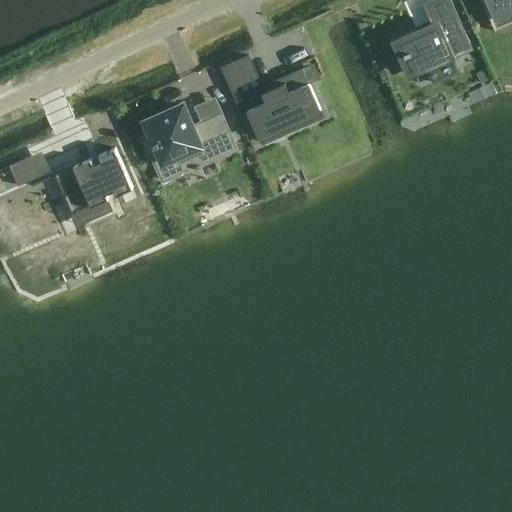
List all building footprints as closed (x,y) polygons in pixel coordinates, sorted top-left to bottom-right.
[(435,23),(395,41),(410,74),(426,67),(432,81),(458,70),(451,55),(469,48),(447,0),(432,0),(426,3),(435,23)] [(511,0),(491,0),(500,17),(511,11),(511,0)] [(278,129),(276,124),(298,115),(303,126),(324,116),(309,83),(305,84),(299,70),(282,78),(284,82),(264,91),(263,87),(243,95),(238,82),(257,74),(249,55),(223,67),(241,109),(247,107),(260,137),(278,129)] [(183,105),(146,121),(155,141),(154,141),(156,146),(157,145),(160,151),(152,155),(163,180),(182,171),(175,156),(203,144),(209,159),(236,147),(220,112),(192,125),(183,105)] [(73,214),(109,198),(107,193),(115,190),(117,195),(118,194),(132,188),(133,188),(115,148),(99,155),(102,160),(93,163),(91,158),(56,174),(57,176),(65,195),(73,214)] [(10,165),(10,166),(19,185),(30,181),(21,160),(10,165)]
